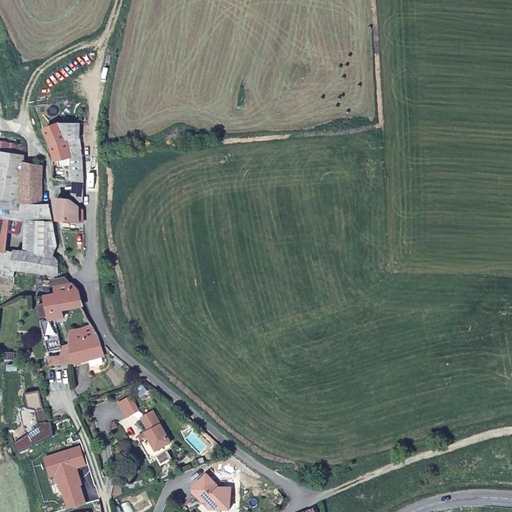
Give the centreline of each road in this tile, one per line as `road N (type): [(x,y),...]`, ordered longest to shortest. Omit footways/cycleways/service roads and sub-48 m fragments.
road 1 (residential): [(305,502),(110,342),(86,286),(97,49),(47,64),(27,89),(20,128),(0,126)]
road 2 (track): [(511,433),(282,511)]
road 3 (residential): [(106,511),(63,395)]
